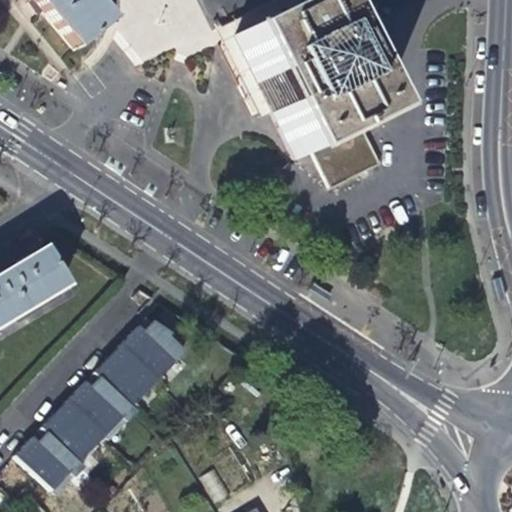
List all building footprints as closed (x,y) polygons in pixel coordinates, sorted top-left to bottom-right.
[(26,0),(38,14),(71,53),(105,23),(85,0),(26,0)] [(255,117),(268,111),(231,39),(308,0),(313,0),(334,41),(350,34),(340,14),(367,0),(272,0),(265,3),(211,31),(255,117)] [(374,121),(334,41),(313,0),(308,0),(231,39),(268,111),(293,162),(309,153),(358,129),(374,121)] [(358,129),(309,153),(322,177),(370,153),(358,129)] [(3,274),(0,276),(0,326),(60,291),(36,254),(3,274)] [(141,320),(9,459),(47,495),(180,357),(163,341),(165,339),(141,320)] [(342,388),(322,376),(316,382),(338,394),(342,388)] [(214,504),(228,496),(213,469),(199,477),(214,504)]
